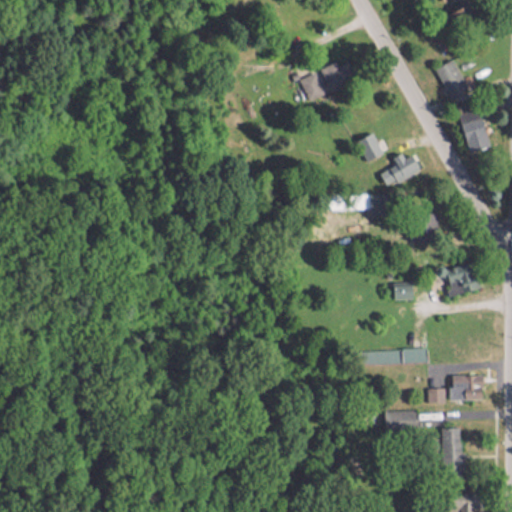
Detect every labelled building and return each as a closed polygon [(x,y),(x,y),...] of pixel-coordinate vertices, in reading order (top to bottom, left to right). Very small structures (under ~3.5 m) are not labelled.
[(429,63),(445,89),(462,79),(446,53),(429,63)] [(356,132),(359,146),(371,143),(369,130),(356,132)] [(374,164),(383,179),(415,162),(407,146),(374,164)] [(444,369),(444,393),(476,393),(476,369),(444,369)] [(411,428),(411,404),(380,404),(380,428),(411,428)] [(437,422),(438,473),(457,472),(456,422),(437,422)] [(470,511),(470,488),(446,488),(446,511),(470,511)]
